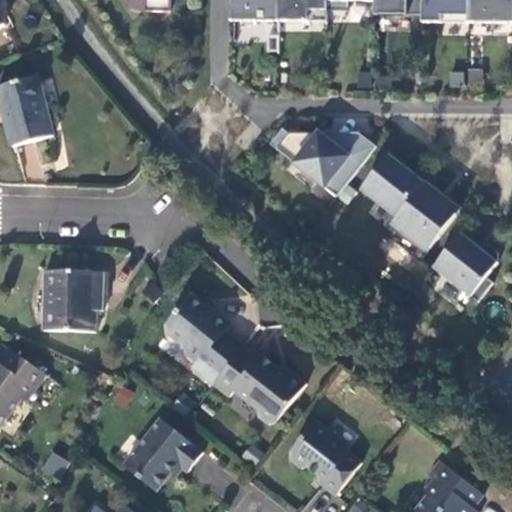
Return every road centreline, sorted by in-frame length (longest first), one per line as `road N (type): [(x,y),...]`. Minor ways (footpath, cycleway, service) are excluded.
road 1 (residential): [(511,107),(248,103),(219,77),(217,0)]
road 2 (residential): [(0,212),(158,214)]
